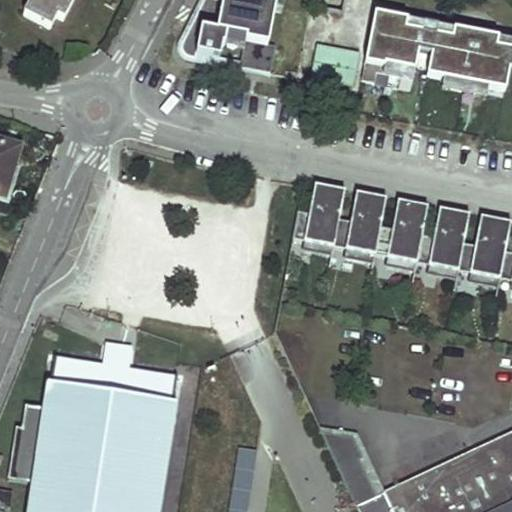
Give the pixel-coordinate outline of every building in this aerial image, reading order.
[(72,0),(23,0),(27,2),(19,18),(46,32),(53,18),(62,23),(72,0)] [(217,0),(207,64),(267,73),(278,0),(217,0)] [(375,15),(362,82),(375,86),(377,75),(414,82),(419,53),(432,56),(428,77),(444,81),(489,89),(506,93),(510,70),(511,70),(511,69),(510,69),(511,61),(511,50),(497,48),(499,39),(454,30),(452,39),(435,36),(432,54),(420,52),(423,34),(406,31),(408,22),(375,15)] [(454,30),(408,22),(406,31),(423,34),(420,52),(432,54),(435,36),(452,39),(454,30)] [(511,41),(499,39),(497,48),(511,50),(511,61),(510,69),(511,69),(511,41)] [(310,80),(351,87),(358,51),(317,44),(310,80)] [(444,81),(443,89),(487,98),(489,89),(444,81)] [(0,196),(3,198),(18,151),(0,144),(0,196)] [(328,181),(322,180),(316,208),(322,209),(328,181)] [(346,214),(351,185),(328,181),(322,209),(316,208),(305,206),(299,240),(310,242),(308,251),(338,257),(340,248),(346,214)] [(369,189),(363,188),(358,216),(364,217),(369,189)] [(388,221),(393,193),(369,189),(364,217),(358,216),(346,214),(340,248),(351,250),(350,259),(380,265),(382,255),(388,221)] [(410,196),(405,195),(399,223),(405,224),(410,196)] [(429,229),(434,201),(410,196),(405,224),(399,223),(388,221),(382,255),(393,257),(391,267),(421,272),(423,263),(429,229)] [(452,204),(446,203),(441,231),(447,232),(452,204)] [(471,237),(476,209),(452,204),(447,232),(441,231),(429,229),(423,263),(434,265),(433,275),(463,280),(465,271),(471,237)] [(493,212),(488,211),(482,239),(488,240),(493,212)] [(511,246),(511,215),(493,212),(488,240),(482,239),(471,237),(465,271),(476,273),(474,283),(504,288),(506,279),(511,246)] [(129,349),(106,345),(103,366),(126,369),(129,349)] [(31,511),(154,511),(176,377),(126,369),(103,366),(56,358),(48,410),(26,407),(23,429),(17,428),(8,480),(36,484),(31,511)] [(511,511),(511,434),(383,495),(391,511),(511,511)] [(245,511),(254,450),(235,447),(226,511),(245,511)] [(0,511),(13,511),(16,494),(0,491),(0,511)]
